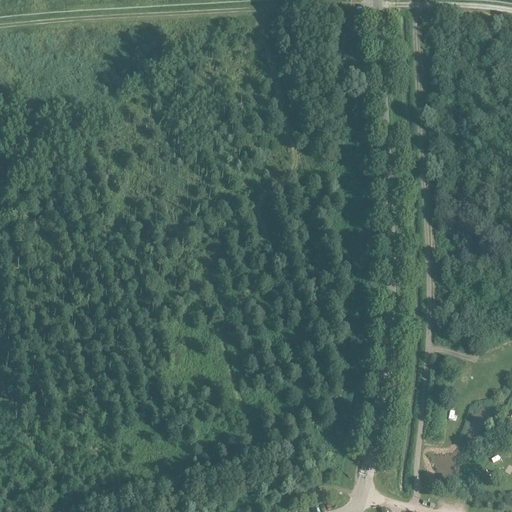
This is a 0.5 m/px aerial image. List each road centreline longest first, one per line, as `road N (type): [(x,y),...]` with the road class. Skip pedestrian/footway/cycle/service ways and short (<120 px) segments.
road 1 (unclassified): [(356,511),(389,321),(377,0)]
road 2 (track): [(0,26),(356,4),(511,10)]
road 3 (track): [(415,5),(428,272),(415,510)]
